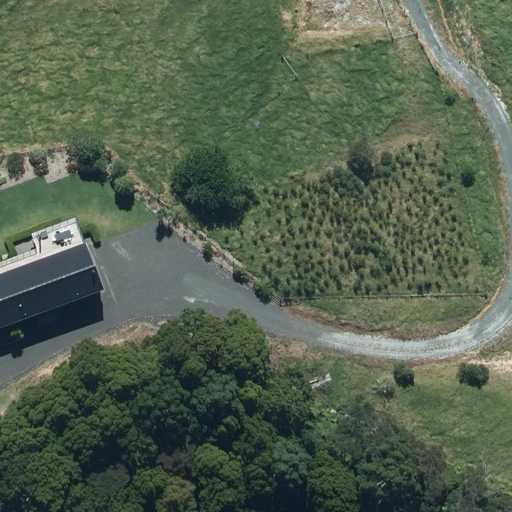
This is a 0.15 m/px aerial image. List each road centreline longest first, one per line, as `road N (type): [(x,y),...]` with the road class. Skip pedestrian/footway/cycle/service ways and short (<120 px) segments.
road 1 (track): [(281,322),(387,348),(468,335),(511,285)]
road 2 (track): [(511,204),(508,156),(459,0)]
